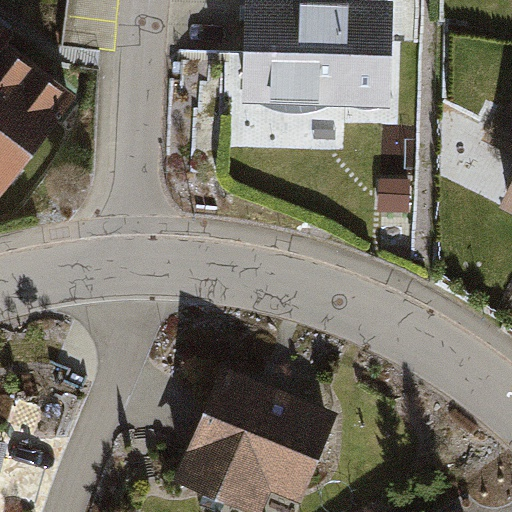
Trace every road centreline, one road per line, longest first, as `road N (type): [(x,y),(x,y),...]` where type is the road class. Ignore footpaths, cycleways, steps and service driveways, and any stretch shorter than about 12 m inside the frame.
road 1 (residential): [(132,266),(285,284),(394,325),(469,369),(511,409)]
road 2 (residential): [(132,266),(154,0)]
road 3 (residential): [(64,511),(120,364),(132,266)]
road 4 (residential): [(0,289),(132,266)]
